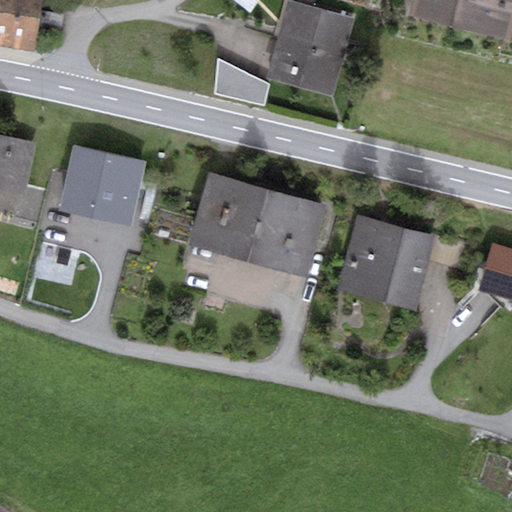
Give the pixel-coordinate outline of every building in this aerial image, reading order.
[(0,0),(0,45),(33,51),(41,0),(0,0)] [(236,0),(250,14),(258,0),(236,0)] [(296,0),(296,2),(290,0),(287,0),(266,81),(332,99),(353,18),(313,7),(315,0),(296,0)] [(511,29),(511,0),(413,0),(410,16),(509,41),(511,29)] [(269,84),(218,59),(215,94),(264,106),(269,84)] [(33,147),(0,138),(0,190),(20,196),(33,147)] [(143,164),(77,147),(61,209),(127,226),(143,164)] [(326,206),(210,174),(190,246),(306,278),(326,206)] [(434,235),(357,214),(337,288),(414,309),(428,259),(434,235)] [(435,231),(434,235),(428,259),(463,268),(471,241),(435,231)] [(511,248),(494,243),(480,288),(511,297),(511,311),(511,313),(511,248)]
